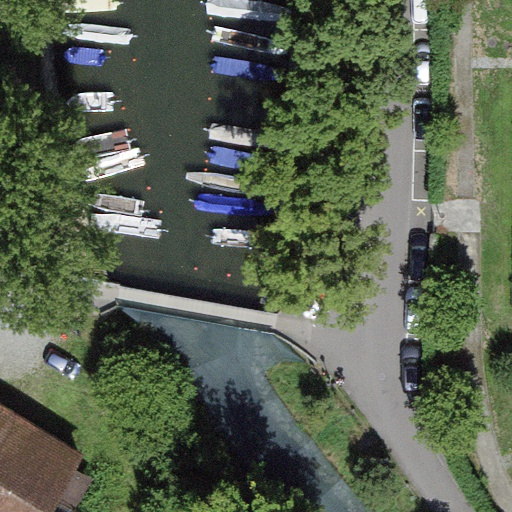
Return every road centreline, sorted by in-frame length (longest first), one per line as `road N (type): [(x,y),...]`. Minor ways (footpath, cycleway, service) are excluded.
road 1 (residential): [(461,511),(395,412),(375,338),(399,0)]
road 2 (track): [(0,270),(121,293)]
